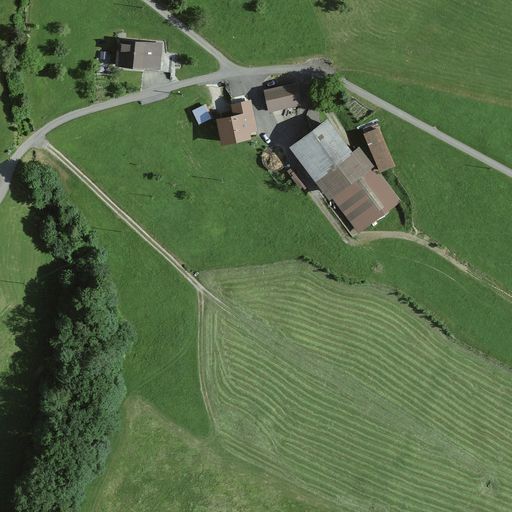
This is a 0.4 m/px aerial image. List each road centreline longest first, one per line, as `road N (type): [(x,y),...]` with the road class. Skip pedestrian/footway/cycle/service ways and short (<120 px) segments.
road 1 (unclassified): [(511,174),(323,72),(271,68),(233,71),(66,118),(17,157),(0,199)]
road 2 (track): [(495,478),(230,311),(35,137)]
road 3 (track): [(511,300),(411,238),(352,241),(281,139),(309,107),(300,69)]
road 4 (track): [(234,453),(208,409),(199,286)]
